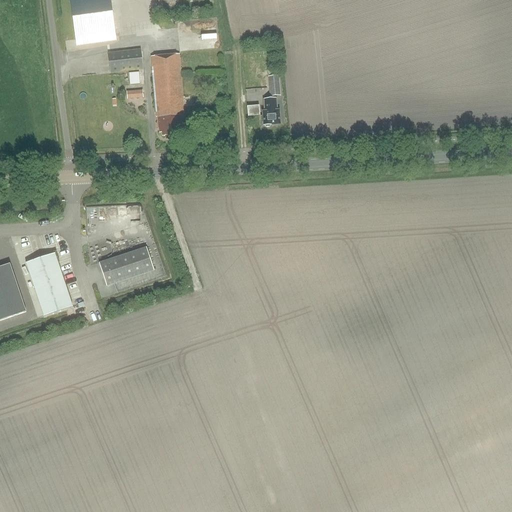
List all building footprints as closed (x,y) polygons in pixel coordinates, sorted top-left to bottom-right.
[(110,0),(70,0),(77,47),(117,42),(110,0)] [(141,50),(108,54),(110,74),(143,70),(141,50)] [(186,126),(197,125),(196,118),(185,119),(180,55),(152,57),(157,118),(158,117),(159,129),(160,129),(160,133),(162,133),(163,137),(183,135),(183,131),(186,131),(186,126)] [(268,77),(270,97),(280,96),(279,76),(268,77)] [(271,125),(280,124),(279,111),(276,111),(275,99),(266,100),(267,112),(263,112),(264,125),(265,125),(266,127),(270,127),(271,125)] [(260,104),(248,105),(248,115),(261,115),(260,104)] [(107,287),(154,271),(147,248),(99,264),(107,287)] [(26,264),(44,317),(73,307),(55,254),(26,264)] [(0,321),(26,312),(10,264),(0,267),(0,321)]
